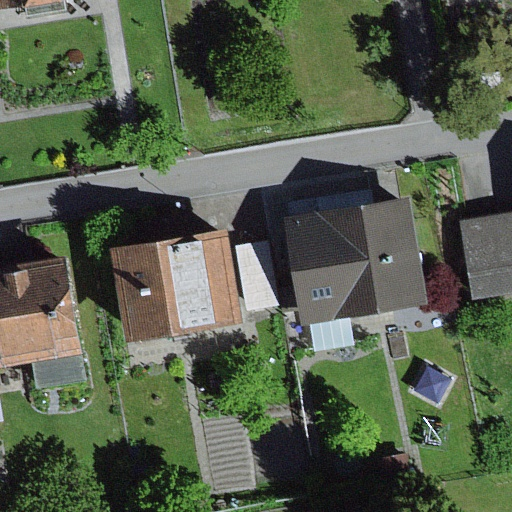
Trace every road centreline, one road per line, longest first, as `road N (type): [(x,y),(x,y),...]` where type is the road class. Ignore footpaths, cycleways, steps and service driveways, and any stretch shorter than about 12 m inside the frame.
road 1 (residential): [(0,209),(435,140)]
road 2 (residential): [(413,0),(435,140)]
